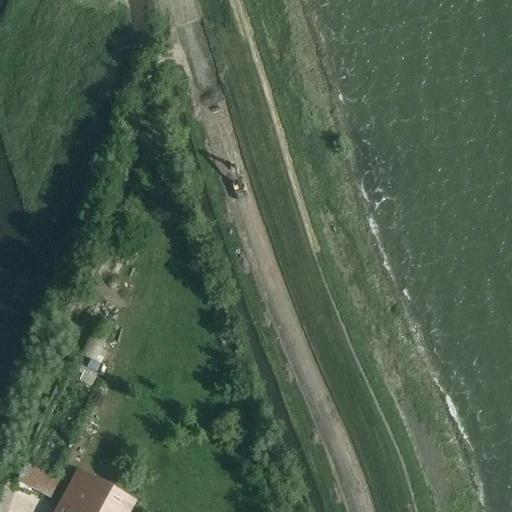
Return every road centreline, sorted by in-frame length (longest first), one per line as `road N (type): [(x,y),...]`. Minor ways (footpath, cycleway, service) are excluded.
road 1 (tertiary): [(360,511),(173,0)]
road 2 (track): [(192,43),(161,67),(145,93),(108,222),(0,495)]
